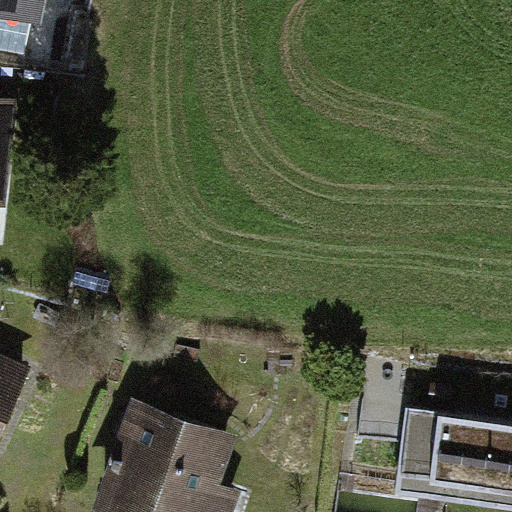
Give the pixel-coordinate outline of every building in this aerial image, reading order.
[(0,0),(0,29),(39,38),(47,0),(0,0)] [(0,217),(7,218),(19,113),(0,110),(0,217)] [(0,473),(41,387),(0,368),(0,473)] [(511,420),(418,406),(406,480),(511,497),(511,420)] [(237,462),(132,423),(99,511),(225,511),(219,510),(237,462)]
